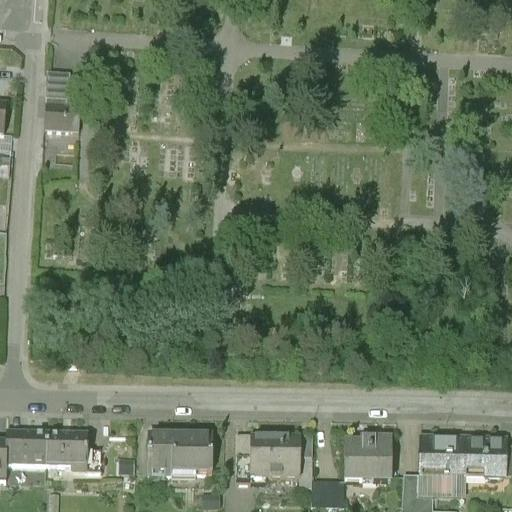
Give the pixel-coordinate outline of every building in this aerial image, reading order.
[(69,87),(48,86),(44,145),(78,148),(80,120),(67,119),(69,87)] [(45,445),(5,444),(6,443),(4,443),(4,454),(0,454),(0,491),(4,491),(4,477),(44,477),(45,445)] [(82,446),(45,445),(44,477),(81,478),(81,480),(85,480),(85,460),(86,443),(82,443),(82,446)] [(212,449),(148,446),(147,482),(210,485),(212,449)] [(462,449),(417,448),(416,486),(418,486),(418,480),(441,480),(441,487),(443,487),(443,485),(461,486),(462,449)] [(298,450),(250,449),(249,488),(296,489),(298,450)] [(502,451),(462,449),(461,486),(461,489),(463,489),(463,482),(471,482),(472,481),(481,491),(501,491),(501,489),(501,459),(502,451)] [(390,451),(359,451),(359,456),(343,455),(342,493),(360,493),(360,488),(389,488),(390,451)] [(511,459),(501,459),(501,489),(511,489),(511,459)] [(99,461),(85,460),(85,480),(85,486),(99,486),(99,461)]
